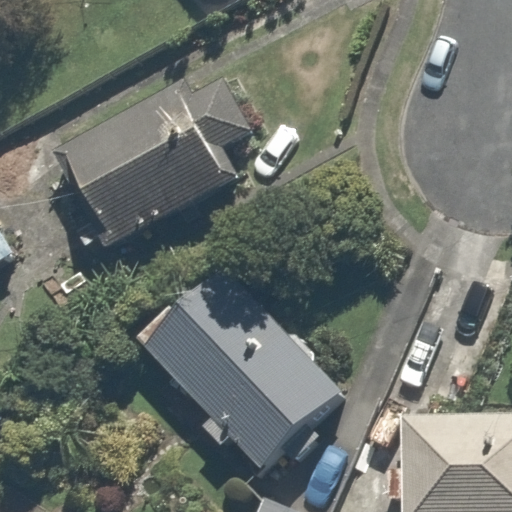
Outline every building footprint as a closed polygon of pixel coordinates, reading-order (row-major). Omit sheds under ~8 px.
[(214,58),(55,156),(113,251),(272,152),(214,58)] [(0,302),(25,291),(0,234),(0,302)] [(228,256),(142,333),(267,471),(352,394),(228,256)] [(495,428),(401,425),(400,470),(388,470),(387,502),(405,503),(404,511),(511,511),(511,410),(495,410),(495,428)] [(303,511),(263,496),(256,511),(303,511)]
